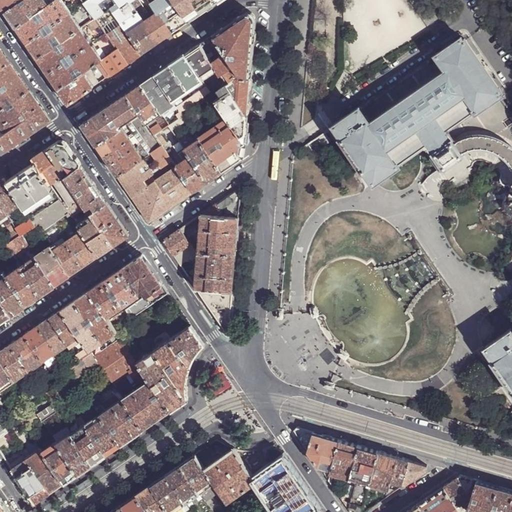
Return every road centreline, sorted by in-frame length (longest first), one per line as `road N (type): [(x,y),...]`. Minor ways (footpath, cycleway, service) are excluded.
road 1 (tertiary): [(269,156),(250,389)]
road 2 (tertiary): [(458,440),(296,390),(250,389)]
road 3 (residential): [(241,0),(65,119)]
road 4 (residential): [(145,236),(250,389)]
road 5 (residential): [(0,335),(145,236)]
road 6 (tertiary): [(281,0),(269,156)]
road 7 (residential): [(250,389),(336,511)]
road 8 (residential): [(145,236),(269,156)]
road 9 (residential): [(65,119),(145,236)]
